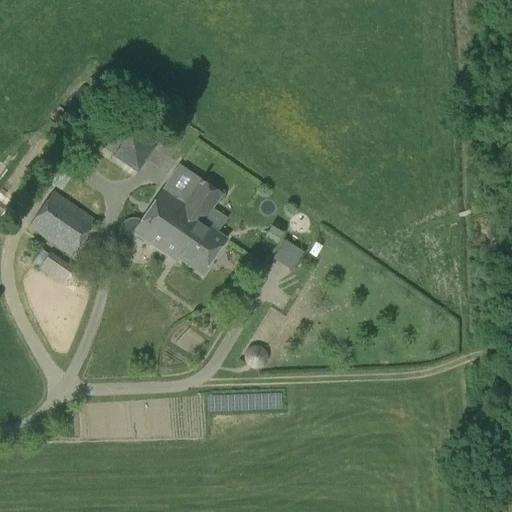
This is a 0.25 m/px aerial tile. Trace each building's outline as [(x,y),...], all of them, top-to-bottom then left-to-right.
[(157,168),(174,142),(125,110),(100,147),(113,154),(111,156),(137,173),(146,160),(157,168)] [(194,217),(203,224),(222,195),(180,166),(132,234),(170,261),(174,256),(173,256),(184,239),(179,236),(194,217)] [(72,255),(94,222),(51,193),(29,227),(72,255)] [(226,240),(203,224),(194,217),(179,236),(184,239),(173,256),(174,256),(201,275),(226,240)] [(292,270),(303,252),(282,239),(271,257),(292,270)] [(60,284),(69,272),(41,251),(32,263),(60,284)]
